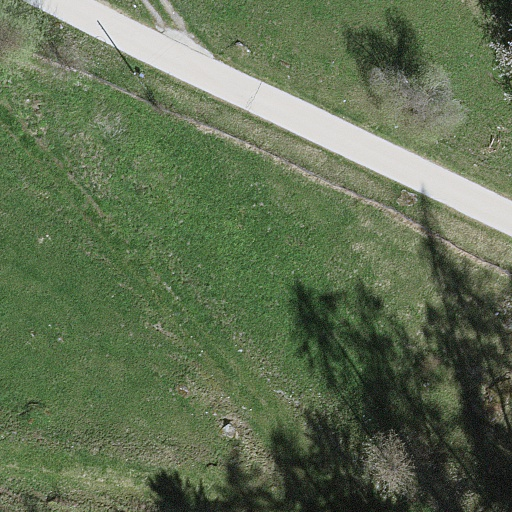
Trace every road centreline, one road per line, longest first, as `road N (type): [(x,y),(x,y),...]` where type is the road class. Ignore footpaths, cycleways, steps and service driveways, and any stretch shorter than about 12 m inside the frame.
road 1 (unclassified): [(511,224),(51,0)]
road 2 (track): [(0,132),(296,457),(321,504),(313,511)]
road 3 (track): [(244,511),(0,477)]
